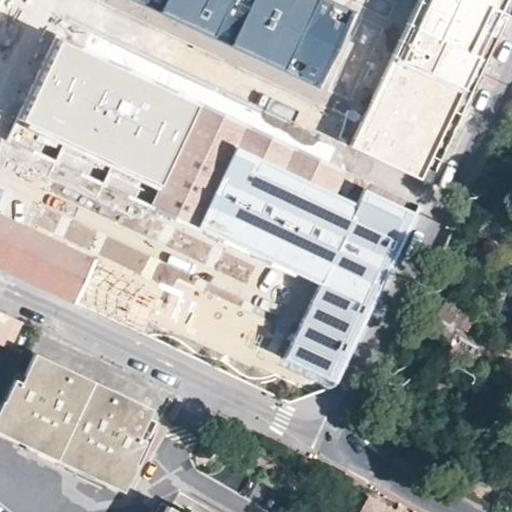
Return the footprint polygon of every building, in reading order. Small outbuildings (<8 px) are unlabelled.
[(145,0),(318,80),(352,8),(334,0),(145,0)] [(495,0),(419,0),(353,147),(413,177),(495,0)] [(197,99),(61,35),(14,135),(151,199),(197,99)] [(197,99),(151,199),(201,222),(236,148),(327,190),(339,165),(197,99)] [(236,148),(201,222),(293,264),(313,222),(340,235),(321,277),(282,358),(336,383),(417,212),(362,187),(354,203),(327,190),(236,148)] [(0,266),(76,302),(96,258),(0,213),(0,266)] [(340,235),(313,222),(293,264),(321,277),(340,235)] [(161,289),(96,258),(76,302),(141,333),(161,289)] [(23,320),(0,308),(0,343),(10,349),(23,320)] [(139,425),(148,405),(114,388),(112,392),(91,381),(92,378),(88,375),(86,379),(67,370),(69,366),(35,351),(24,370),(17,367),(0,404),(0,428),(119,484),(146,429),(139,425)] [(307,477),(313,463),(302,457),(295,472),(307,477)] [(397,511),(366,495),(357,511),(397,511)] [(193,511),(189,510),(187,511),(179,511),(165,503),(160,511),(193,511)]
